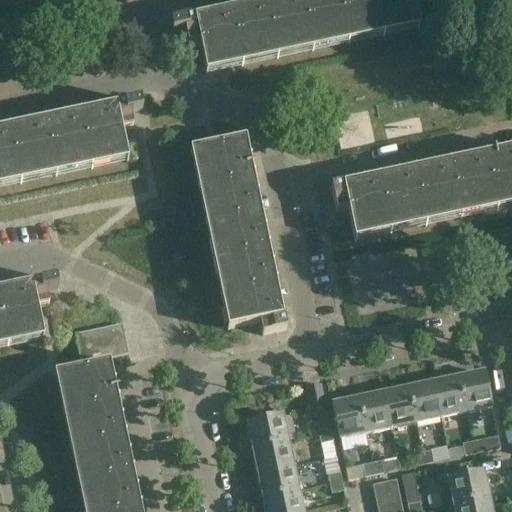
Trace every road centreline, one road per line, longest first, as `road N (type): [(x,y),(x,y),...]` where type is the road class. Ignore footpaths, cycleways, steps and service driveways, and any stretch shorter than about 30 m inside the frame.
road 1 (residential): [(279,186),(511,139)]
road 2 (residential): [(181,360),(171,328),(148,302),(55,258),(0,270)]
road 3 (residential): [(511,372),(494,334),(470,328),(313,359)]
road 4 (residential): [(154,511),(125,371),(181,360)]
road 5 (residential): [(279,186),(261,117),(145,79)]
road 6 (residential): [(313,359),(279,186)]
road 7 (residential): [(145,79),(0,106)]
road 8 (residential): [(145,79),(141,14),(208,0)]
road 9 (residential): [(213,511),(188,382)]
road 10 (residential): [(313,359),(188,382)]
